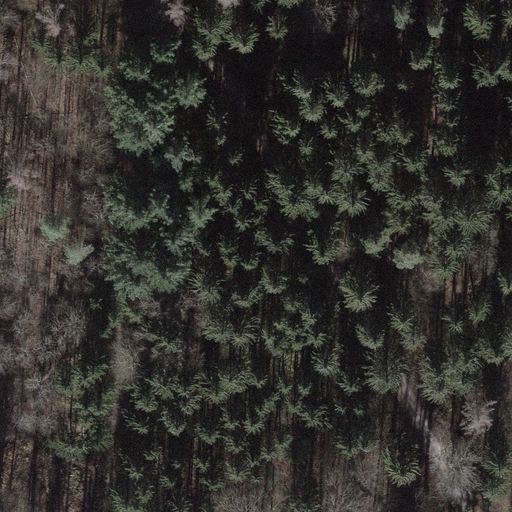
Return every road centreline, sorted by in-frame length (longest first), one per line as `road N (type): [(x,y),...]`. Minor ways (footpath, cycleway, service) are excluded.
road 1 (track): [(169,0),(329,252),(452,511)]
road 2 (track): [(115,511),(127,0)]
road 3 (track): [(0,398),(44,429),(120,443)]
